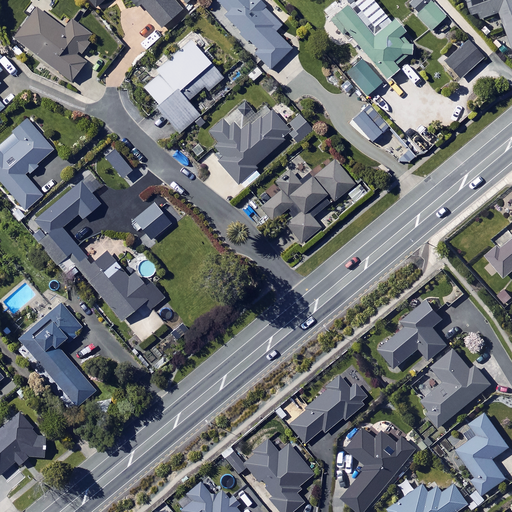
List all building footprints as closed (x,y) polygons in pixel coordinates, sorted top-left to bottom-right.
[(87,0),(94,8),(102,0),(127,0),(134,8),(139,5),(157,27),(180,8),(173,0),(87,0)] [(290,15),(275,0),(215,0),(226,12),(223,15),(256,50),(253,53),(268,69),(291,48),(274,30),(290,15)] [(428,30),(443,15),(428,0),(413,0),(408,6),(415,13),(413,15),(428,30)] [(511,0),(467,0),(473,15),(478,13),(481,19),(499,12),(511,47),(511,0)] [(344,31),(383,79),(395,69),(392,65),(414,47),(391,20),(371,37),(344,5),(327,19),(340,35),(344,31)] [(87,39),(91,33),(72,18),(63,29),(36,6),(11,37),(69,84),(85,63),(78,57),(91,42),(87,39)] [(465,39),(441,59),(457,78),(481,58),(465,39)] [(155,101),(150,105),(177,134),(192,120),(197,127),(204,120),(187,101),(203,86),(207,91),(222,77),(189,41),(156,71),(157,73),(142,87),(155,101)] [(380,81),(361,58),(345,71),(365,94),(380,81)] [(389,124),(364,103),(348,122),(372,143),(389,124)] [(242,133),(227,115),(207,132),(217,143),(213,146),(222,157),(216,162),(236,185),(255,169),(252,166),(289,135),(296,143),(311,131),(297,113),(283,125),(270,109),(242,133)] [(26,176),(39,165),(36,162),(51,150),(26,119),(9,132),(18,142),(3,154),(0,150),(0,183),(23,210),(42,195),(26,176)] [(311,175),(332,203),(354,185),(333,158),(311,175)] [(332,203),(311,175),(300,184),(290,170),(274,182),(280,190),(259,206),(270,220),(284,210),(291,219),(285,224),(299,242),(318,227),(311,219),(332,203)] [(67,280),(80,271),(118,320),(143,301),(149,309),(163,298),(148,279),(141,284),(132,273),(126,277),(106,251),(90,263),(61,226),(77,214),(80,218),(98,204),(80,181),(32,219),(29,216),(21,222),(67,280)] [(171,223),(153,202),(133,219),(151,240),(171,223)] [(511,236),(506,229),(493,240),(498,247),(486,257),(503,278),(511,270),(511,236)] [(435,326),(442,320),(426,301),(401,322),(406,327),(378,350),(394,369),(418,349),(428,360),(481,316),(467,300),(446,317),(448,320),(437,329),(435,326)] [(59,302),(16,340),(76,405),(94,389),(59,351),(83,329),(59,302)] [(155,311),(145,319),(137,310),(124,321),(142,343),(165,324),(155,311)] [(428,412),(426,413),(438,427),(491,384),(475,365),(470,369),(454,349),(432,368),(444,383),(433,391),(422,377),(412,386),(422,399),(419,401),(428,412)] [(351,391),(339,377),(304,407),(306,409),(288,424),(304,442),(320,428),(323,432),(342,416),(344,418),(365,401),(354,388),(351,391)] [(43,441),(18,412),(0,427),(0,473),(15,461),(17,464),(25,457),(42,458),(43,441)] [(468,424),(471,427),(462,434),(467,442),(456,450),(476,477),(472,480),(482,495),(505,478),(491,458),(508,446),(484,413),(468,424)] [(377,439),(363,429),(345,451),(365,467),(340,498),(357,511),(366,511),(417,449),(403,438),(398,444),(383,432),(377,439)] [(235,475),(245,467),(269,497),(268,498),(278,511),(288,511),(302,502),(292,490),(312,474),(287,442),(276,451),(266,439),(244,457),(232,443),(218,453),(235,475)] [(243,511),(209,473),(186,493),(191,499),(187,502),(183,497),(174,505),(180,511),(243,511)] [(455,511),(469,502),(455,483),(442,492),(437,486),(429,491),(424,484),(388,509),(390,511),(455,511)]
